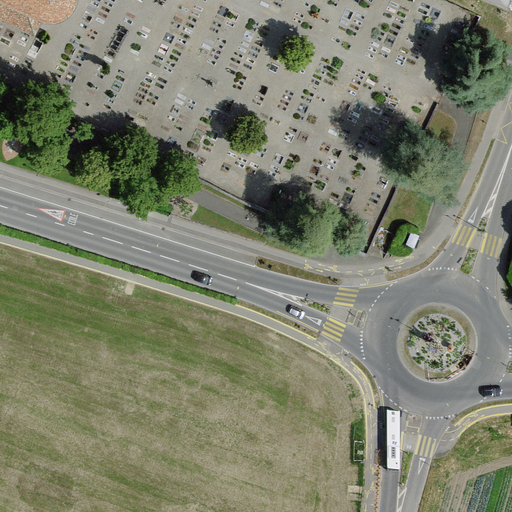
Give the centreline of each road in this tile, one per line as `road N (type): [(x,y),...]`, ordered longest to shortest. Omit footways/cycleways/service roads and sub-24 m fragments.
road 1 (tertiary): [(0,206),(383,322)]
road 2 (tertiary): [(460,288),(511,146)]
